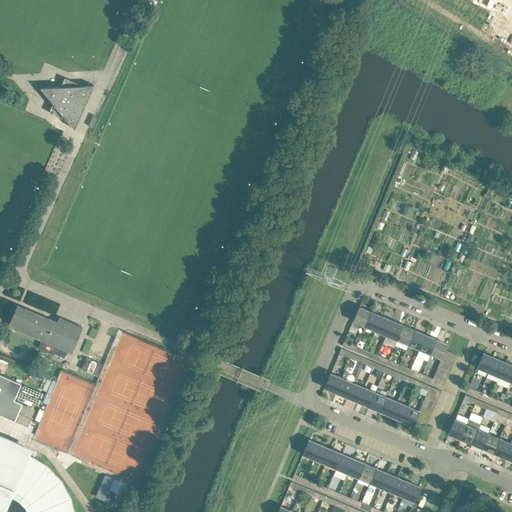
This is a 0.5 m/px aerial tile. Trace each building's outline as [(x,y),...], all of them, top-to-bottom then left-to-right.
[(60,87),(41,88),(53,103),(49,112),(68,120),(75,129),(94,85),(83,85),(64,77),(60,87)] [(57,322),(53,320),(18,305),(9,326),(41,340),(38,348),(53,354),(57,346),(71,352),(78,337),(78,338),(82,327),(59,317),(57,322)] [(364,325),(370,311),(358,306),(352,320),(364,325)] [(375,330),(381,315),(370,311),(364,325),(375,330)] [(386,335),(392,320),(381,315),(375,330),(386,335)] [(397,339),(403,325),(392,320),(386,335),(383,342),(394,347),(397,339)] [(408,344),(414,329),(403,325),(397,339),(408,344)] [(419,348),(425,334),(414,329),(408,344),(419,348)] [(430,353),(436,339),(425,334),(419,348),(430,353)] [(441,358),(443,355),(445,349),(447,344),(436,339),(430,353),(441,358)] [(355,345),(344,341),(342,345),(353,350),(355,345)] [(364,355),(366,350),(355,345),(353,350),(364,355)] [(352,353),(341,348),(339,353),(350,358),(352,353)] [(457,354),(445,349),(443,355),(454,360),(457,354)] [(377,355),(366,350),(364,355),(375,359),(377,355)] [(488,371),(494,357),(483,352),(477,367),(488,371)] [(363,358),(352,353),(350,358),(361,362),(363,358)] [(386,364),(388,359),(377,355),(375,359),(386,364)] [(443,355),(441,358),(440,361),(452,365),(454,360),(443,355)] [(500,376),(506,362),(494,357),(488,371),(500,376)] [(82,369),(97,375),(102,364),(86,358),(82,369)] [(372,367),(374,362),(363,358),(361,362),(372,367)] [(399,364),(388,359),(386,364),(398,369),(399,364)] [(452,365),(440,361),(438,366),(450,371),(452,365)] [(384,372),(385,367),(374,362),(372,367),(384,372)] [(511,381),(511,377),(511,364),(506,362),(500,376),(511,381)] [(411,369),(399,364),(398,369),(409,373),(411,369)] [(450,371),(438,366),(435,372),(447,377),(450,371)] [(395,376),(397,372),(385,367),(384,372),(395,376)] [(422,374),(411,369),(409,373),(420,378),(422,374)] [(347,397),(353,383),(346,380),(349,373),(344,371),(342,378),(336,392),(347,397)] [(406,381),(408,377),(397,372),(395,376),(406,381)] [(447,377),(435,372),(433,377),(445,382),(447,377)] [(0,373),(0,413),(15,420),(22,403),(14,399),(21,383),(0,373)] [(336,392),(342,378),(331,373),(325,387),(336,392)] [(433,378),(422,374),(420,378),(431,383),(433,378)] [(417,386),(419,381),(408,377),(406,381),(417,386)] [(433,377),(433,378),(431,383),(442,388),(445,382),(433,377)] [(430,386),(419,381),(417,386),(428,390),(430,386)] [(358,401),(364,387),(353,383),(347,397),(358,401)] [(430,386),(428,390),(427,392),(439,396),(441,391),(430,386)] [(369,406),(375,392),(364,387),(358,401),(369,406)] [(469,387),(467,391),(477,396),(479,392),(469,387)] [(381,411),(386,397),(375,392),(369,406),(381,411)] [(436,402),(439,396),(427,392),(425,397),(436,402)] [(491,396),(479,392),(477,396),(489,401),(491,396)] [(477,399),(465,394),(463,399),(475,404),(477,399)] [(500,405),(502,401),(491,396),(489,401),(500,405)] [(392,415),(397,401),(386,397),(381,411),(392,415)] [(436,402),(425,397),(423,403),(434,408),(436,402)] [(488,404),(477,399),(475,404),(486,408),(488,404)] [(402,420),(408,406),(397,401),(392,415),(402,420)] [(511,407),(511,405),(502,401),(500,405),(511,410),(511,407)] [(434,408),(423,403),(420,408),(432,413),(434,408)] [(497,413),(499,409),(488,404),(486,408),(497,413)] [(413,425),(416,419),(418,414),(419,411),(408,406),(402,420),(413,425)] [(420,408),(419,411),(418,414),(429,419),(432,413),(420,408)] [(510,413),(499,409),(497,413),(508,418),(510,413)] [(429,419),(418,414),(416,419),(427,424),(429,419)] [(461,438),(467,424),(455,419),(449,433),(461,438)] [(467,424),(461,438),(472,443),(478,429),(480,424),(469,419),(467,424)] [(489,433),(478,429),(472,443),(483,448),(489,433)] [(494,452),(500,438),(489,433),(483,448),(494,452)] [(32,450),(0,436),(0,511),(72,511),(69,497),(59,480),(46,466),(30,456),(32,450)] [(504,457),(511,443),(500,438),(494,452),(504,457)] [(315,459),(321,444),(310,439),(303,453),(315,459)] [(325,463),(332,449),(321,444),(315,459),(325,463)] [(336,468),(342,453),(332,449),(325,463),(336,468)] [(347,472),(353,458),(342,453),(336,468),(347,472)] [(358,477),(364,462),(353,458),(347,472),(358,477)] [(370,482),(376,467),(364,462),(358,477),(370,482)] [(381,487),(387,472),(376,467),(370,482),(381,487)] [(392,492),(398,477),(387,472),(381,487),(392,492)] [(306,479),(294,474),(292,478),(304,483),(306,479)] [(101,488),(96,499),(112,506),(111,509),(117,511),(129,484),(114,478),(112,477),(106,490),(101,488)] [(403,496),(409,481),(398,477),(392,492),(403,496)] [(317,484),(306,479),(304,483),(315,488),(317,484)] [(291,481),(289,486),(300,490),(302,486),(291,481)] [(403,496),(400,501),(412,506),(414,501),(415,500),(416,497),(420,486),(409,481),(403,496)] [(326,493),(328,488),(317,484),(315,488),(326,493)] [(312,495),(313,491),(302,486),(300,490),(312,495)] [(337,497),(339,493),(328,488),(326,493),(337,497)] [(325,495),(313,491),(312,495),(323,500),(325,495)] [(350,498),(339,493),(337,497),(348,502),(350,498)] [(336,500),(325,495),(323,500),(334,505),(336,500)] [(359,507),(361,502),(350,498),(348,502),(359,507)] [(347,505),(336,500),(334,505),(345,509),(347,505)] [(371,511),(372,507),(361,502),(359,507),(371,511)]
